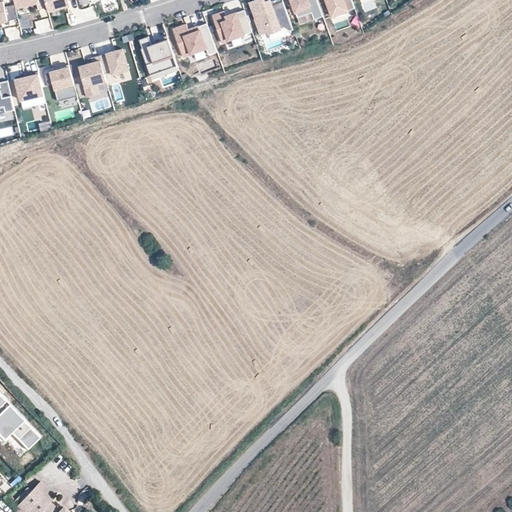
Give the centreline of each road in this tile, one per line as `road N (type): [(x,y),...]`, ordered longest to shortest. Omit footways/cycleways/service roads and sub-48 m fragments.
road 1 (tertiary): [(511,204),(329,376)]
road 2 (residential): [(0,55),(199,0)]
road 3 (unclassified): [(0,365),(121,511)]
road 4 (tertiary): [(329,376),(199,511)]
road 5 (unclassified): [(346,511),(344,400),(329,376)]
